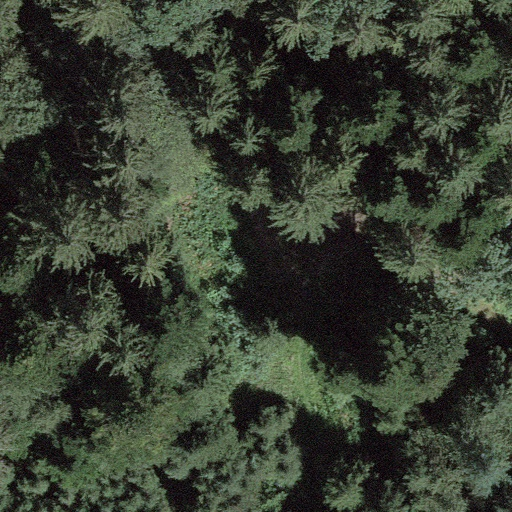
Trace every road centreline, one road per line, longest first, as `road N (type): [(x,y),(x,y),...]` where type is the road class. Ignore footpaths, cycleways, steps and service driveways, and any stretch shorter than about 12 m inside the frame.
road 1 (track): [(282,204),(195,114),(134,0)]
road 2 (track): [(511,310),(394,244),(282,204)]
